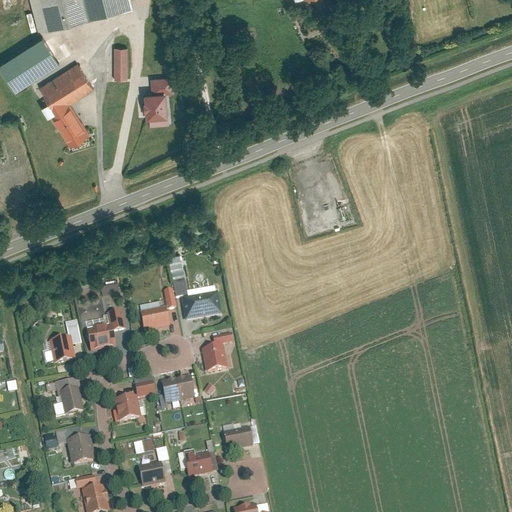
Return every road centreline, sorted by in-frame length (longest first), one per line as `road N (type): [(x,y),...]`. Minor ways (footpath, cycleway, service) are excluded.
road 1 (secondary): [(511,51),(0,252)]
road 2 (residential): [(170,353),(131,358),(106,375),(99,392),(112,473),(129,511)]
